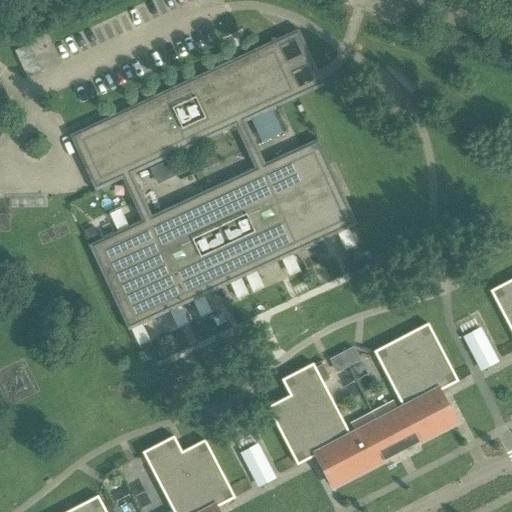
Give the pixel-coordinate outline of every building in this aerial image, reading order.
[(284,68),(272,44),(273,43),(272,42),(149,99),(69,136),(81,162),(95,155),(109,184),(106,185),(107,186),(122,179),(132,202),(132,203),(141,221),(88,246),(100,272),(116,305),(128,331),(156,318),(186,304),(217,290),(242,278),(357,225),(344,199),(329,166),(317,140),(264,164),(255,146),(255,145),(245,123),(272,110),(272,108),(270,109),(257,80),(284,68)] [(93,227),(84,232),(86,238),(96,233),(93,227)] [(348,262),(346,268),(348,273),(357,269),(353,260),(348,262)] [(511,280),(490,292),(511,333),(511,280)] [(290,396),(267,408),(297,466),(314,457),(317,455),(333,487),(383,461),(418,442),(454,424),(438,392),(441,391),(458,382),(428,324),(374,352),(374,353),(401,406),(403,409),(376,422),(350,436),(349,433),(322,383),(315,369),(313,365),(313,364),(281,380),(290,396)] [(479,331),(465,338),(481,370),(496,362),(479,331)] [(322,365),(315,369),(322,383),(329,379),(322,365)] [(105,511),(98,496),(67,511),(216,511),(215,509),(234,498),(204,441),(182,453),(173,437),(142,453),(172,511),(105,511)] [(256,447),(242,454),(259,486),(273,478),(256,447)]
